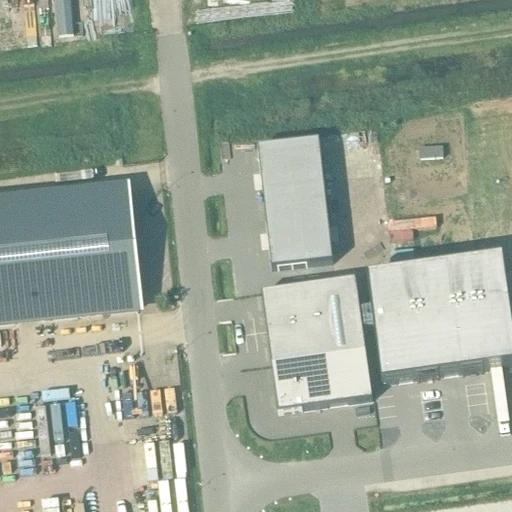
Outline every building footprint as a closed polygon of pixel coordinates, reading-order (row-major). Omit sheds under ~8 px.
[(511,122),(490,126),(511,301),(511,122)] [(320,145),(258,152),(272,273),(334,266),(320,145)] [(65,199),(0,205),(0,326),(78,319),(139,313),(126,192),(65,198),(65,199)] [(393,258),(396,258),(493,244),(486,196),(389,210),(387,210),(393,258)] [(511,327),(503,263),(368,282),(382,389),(511,370),(511,327)] [(309,290),(262,296),(272,368),(279,417),(373,404),(366,355),(356,283),(309,290)] [(182,412),(143,415),(146,456),(177,453),(177,462),(166,462),(168,480),(187,479),(182,412)]
